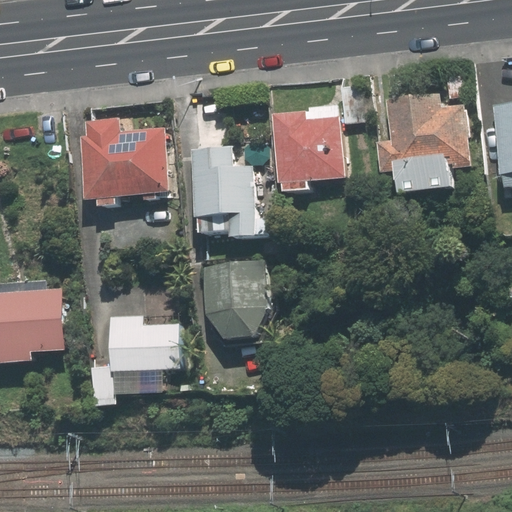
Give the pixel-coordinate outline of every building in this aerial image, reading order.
[(469,73),(450,76),(453,101),(472,98),(469,73)] [(344,91),(348,127),(369,124),(364,88),(344,91)] [(447,112),(445,98),(393,104),(398,144),(382,146),(386,177),(403,175),(406,199),(458,193),(455,169),(477,167),(470,109),(447,112)] [(511,107),(499,109),(507,180),(510,180),(511,192),(511,191),(511,107)] [(312,193),(311,184),(349,181),(341,109),(313,113),(314,114),(278,118),(286,188),(289,187),(290,195),(312,193)] [(123,137),(122,122),(89,126),(91,140),(83,142),(90,204),(103,203),(104,211),(122,208),(120,201),(175,194),(167,132),(123,137)] [(236,170),(234,148),(195,151),(201,222),(203,222),(205,237),(236,235),(237,242),(276,239),(274,213),(258,214),(255,169),(236,170)] [(232,345),(263,343),(274,315),(270,267),(210,272),(214,319),(232,345)] [(50,295),(49,284),(0,287),(0,360),(3,360),(4,367),(38,364),(38,357),(71,354),(65,294),(50,295)] [(116,375),(184,373),(182,327),(145,328),(145,319),(115,320),(116,375)] [(117,401),(116,375),(101,375),(101,401),(117,401)]
